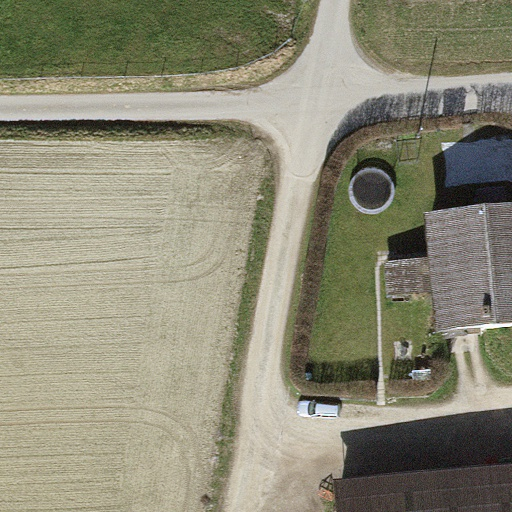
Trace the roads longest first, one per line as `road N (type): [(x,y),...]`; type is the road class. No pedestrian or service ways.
road 1 (track): [(245,511),(308,105),(511,85)]
road 2 (track): [(0,107),(308,105),(335,0)]
